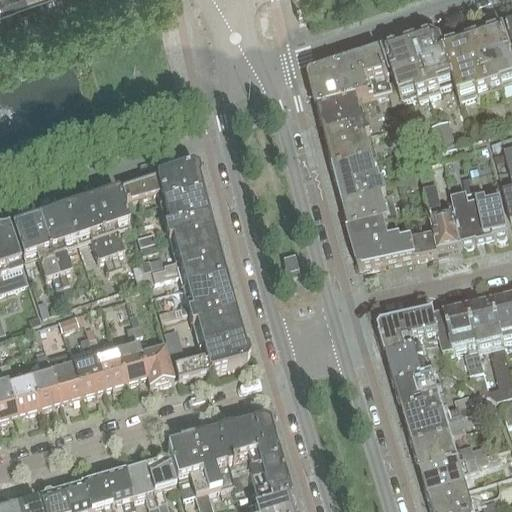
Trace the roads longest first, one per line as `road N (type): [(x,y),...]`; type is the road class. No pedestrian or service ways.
road 1 (residential): [(292,380),(0,474)]
road 2 (tertiary): [(331,316),(259,69)]
road 3 (residential): [(0,207),(224,134)]
road 4 (residential): [(259,69),(466,0)]
road 5 (tertiary): [(224,134),(278,333)]
road 6 (residential): [(331,316),(511,269)]
road 7 (tertiary): [(388,511),(345,364)]
road 8 (tertiary): [(292,380),(332,511)]
